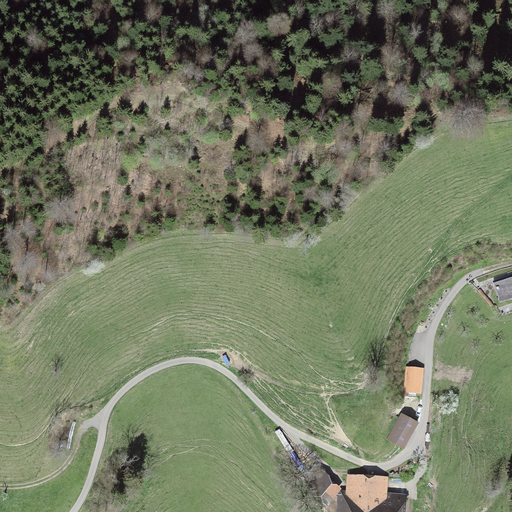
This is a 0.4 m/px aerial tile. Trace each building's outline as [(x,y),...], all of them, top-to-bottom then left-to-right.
[(511,274),(494,280),(500,301),(511,297),(511,274)] [(405,391),(420,391),(420,368),(405,368),(405,391)] [(401,447),(415,423),(402,415),(388,440),(401,447)] [(304,482),(314,490),(310,496),(322,505),(336,487),(325,479),(327,476),(316,467),(304,482)] [(350,475),(348,496),(339,496),(337,511),(397,511),(398,500),(382,499),(384,477),(350,475)]
